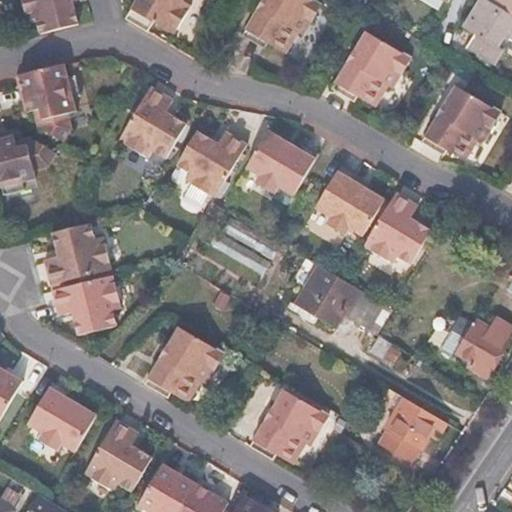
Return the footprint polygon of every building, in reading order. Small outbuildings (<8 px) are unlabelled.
[(38,21),(41,34),(79,25),(74,4),(86,0),(22,0),(28,24),(38,21)] [(184,0),(136,0),(125,18),(148,32),(153,24),(173,35),(190,7),(183,2),(184,0)] [(321,4),(314,0),(262,0),(243,33),(264,46),(268,40),(287,51),(300,31),(304,33),(321,4)] [(511,36),(511,11),(493,0),(476,0),(463,22),(475,30),(467,43),(496,60),(505,46),(498,41),(504,32),(511,36)] [(511,0),(493,0),(511,11),(511,0)] [(394,88),(412,58),(365,31),(331,87),(353,101),(357,95),(377,106),(390,86),(394,88)] [(61,65),(13,76),(24,113),(36,110),(40,121),(36,127),(63,143),(74,124),(70,112),(73,111),(71,99),(77,97),(72,76),(65,78),(61,65)] [(501,112),(455,84),(421,139),(443,152),(447,146),(466,158),(478,138),(484,141),(501,112)] [(172,162),(187,136),(165,123),(172,111),(142,94),(117,135),(128,141),(125,148),(143,159),(148,153),(160,160),(162,156),(172,162)] [(298,148),(267,130),(245,168),(259,176),(255,182),(272,193),(277,186),(292,195),(317,153),(302,143),(298,148)] [(0,137),(0,191),(2,195),(21,190),(19,184),(34,179),(33,174),(45,172),(57,152),(31,136),(25,145),(14,149),(10,136),(0,137)] [(209,148),(187,136),(172,162),(180,167),(177,170),(190,178),(186,185),(205,195),(209,189),(220,195),(244,155),(215,138),(209,148)] [(361,236),(383,199),(350,180),(354,175),(338,166),(314,207),(330,217),(326,223),(342,234),(347,227),(361,236)] [(409,216),(416,204),(394,190),(362,244),(390,261),(395,252),(410,261),(429,228),(409,216)] [(263,273),(278,246),(228,219),(213,247),(263,273)] [(79,227),(46,235),(52,256),(40,260),(47,286),(106,270),(96,231),(81,235),(79,227)] [(332,328),(355,288),(337,277),(315,264),(292,303),(332,328)] [(119,316),(109,278),(49,293),(56,318),(68,316),(74,337),(105,329),(103,320),(119,316)] [(456,353),(486,373),(508,338),(506,336),(511,326),(497,317),(490,326),(477,319),(456,353)] [(143,382),(167,396),(171,389),(188,399),(200,379),(205,382),(223,351),(178,324),(143,382)] [(0,416),(22,381),(0,367),(0,416)] [(61,440),(76,450),(98,414),(66,394),(69,388),(54,379),(29,421),(44,430),(40,437),(57,447),(61,440)] [(247,443),(268,456),(273,449),(291,459),(303,439),(310,443),(327,414),(280,387),(247,443)] [(399,408),(406,397),(390,388),(383,398),(399,408)] [(382,440),(413,458),(418,450),(421,451),(435,427),(443,431),(448,422),(406,397),(399,408),(385,429),(387,431),(382,440)] [(131,496),(154,456),(132,443),(139,431),(116,417),(85,469),(131,496)] [(409,464),(413,458),(382,440),(379,445),(409,464)] [(137,502),(153,511),(174,511),(194,480),(162,461),(137,502)] [(174,511),(213,511),(222,498),(194,480),(174,511)] [(272,511),(242,492),(230,511),(229,511),(272,511)] [(70,511),(47,498),(40,493),(27,511),(70,511)] [(222,498),(213,511),(217,511),(221,506),(225,500),(222,498)] [(0,511),(13,511),(15,510),(0,500),(0,511)]
